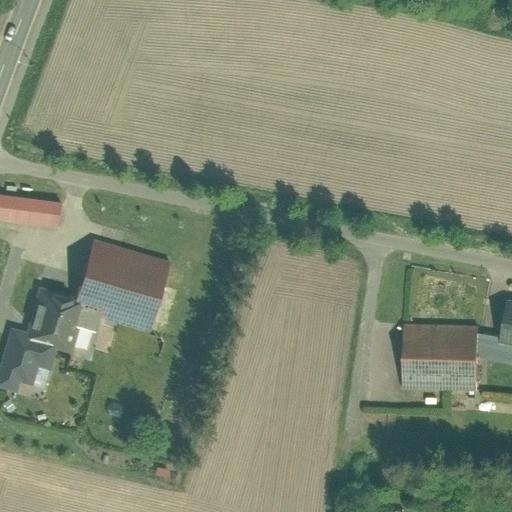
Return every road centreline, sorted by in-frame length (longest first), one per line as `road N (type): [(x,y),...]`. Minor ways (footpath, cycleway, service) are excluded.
road 1 (residential): [(0,167),(511,272)]
road 2 (track): [(337,511),(377,245)]
